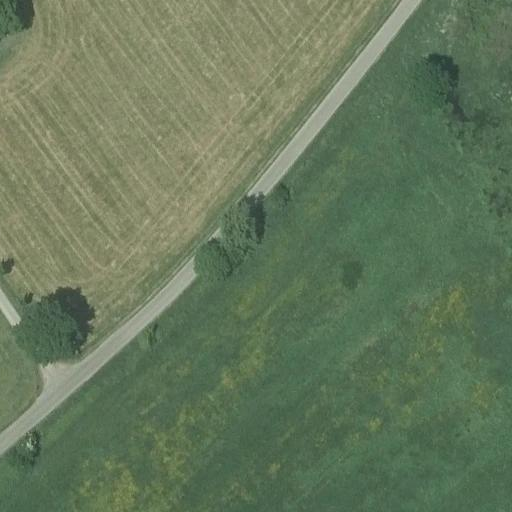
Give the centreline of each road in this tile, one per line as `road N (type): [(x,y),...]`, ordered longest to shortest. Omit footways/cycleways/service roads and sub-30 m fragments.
road 1 (unclassified): [(0,459),(185,284),(419,0)]
road 2 (track): [(73,394),(0,288)]
